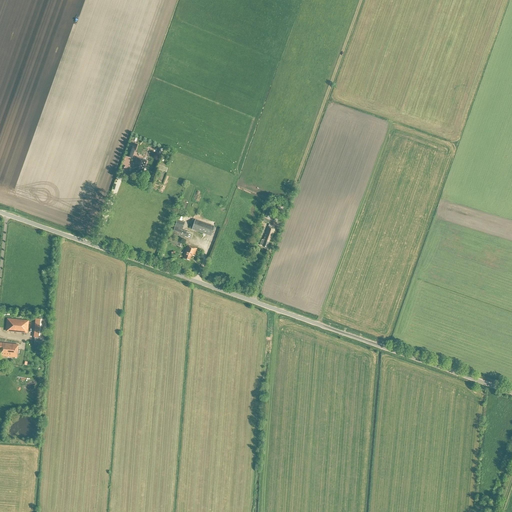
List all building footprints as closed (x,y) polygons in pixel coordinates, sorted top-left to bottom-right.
[(132,158),(135,151),(129,148),(126,156),(132,158)] [(147,161),(136,158),(134,165),(133,169),(136,170),(135,173),(140,175),(141,172),(143,172),(147,161)] [(177,220),(175,225),(170,223),(167,232),(184,238),(185,237),(189,238),(191,234),(186,232),(187,231),(182,230),(185,223),(177,220)] [(211,237),(213,231),(214,231),(215,228),(214,227),(195,220),(193,220),(189,228),(192,229),(191,230),(211,237)] [(267,248),(269,240),(271,240),(275,229),(268,226),(264,239),(263,239),(263,240),(262,240),(260,245),(263,246),(267,248)] [(165,242),(181,247),(183,244),(167,238),(165,242)] [(194,256),(196,249),(187,246),(184,254),(185,254),(183,258),(189,261),(191,255),(194,256)] [(34,338),(34,345),(44,346),(46,320),(35,319),(34,338)] [(19,320),(17,332),(28,333),(29,321),(19,320)] [(18,345),(0,342),(0,356),(17,358),(18,345)]
